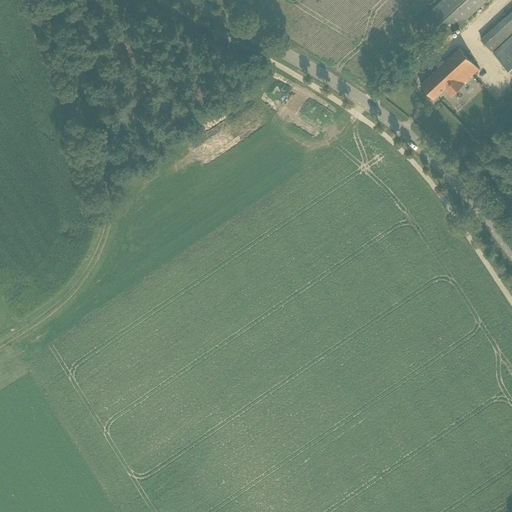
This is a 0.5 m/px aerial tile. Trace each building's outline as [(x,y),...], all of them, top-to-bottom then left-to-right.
[(477,8),(485,0),(442,0),(418,22),(439,44),(477,8)] [(491,52),(511,32),(511,10),(480,39),(491,52)] [(511,33),(492,52),(511,73),(511,33)] [(459,48),(420,84),(433,98),(444,88),(450,96),(464,83),(463,83),(479,69),(459,48)] [(247,74),(256,77),(259,70),(250,67),(247,74)]
